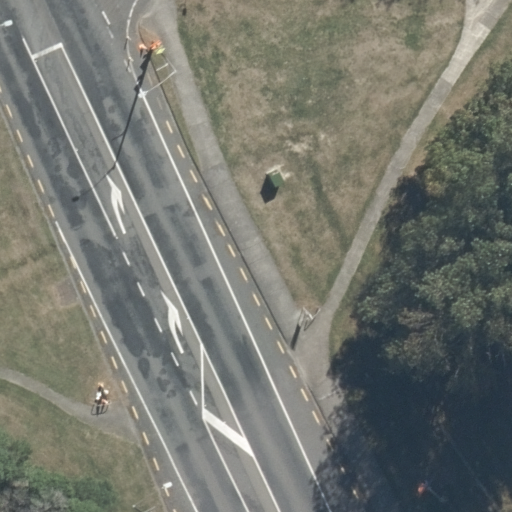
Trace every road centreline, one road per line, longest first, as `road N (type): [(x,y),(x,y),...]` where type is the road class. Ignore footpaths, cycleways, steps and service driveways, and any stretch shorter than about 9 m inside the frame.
road 1 (secondary): [(69,0),(306,511)]
road 2 (secondary): [(222,511),(0,28)]
